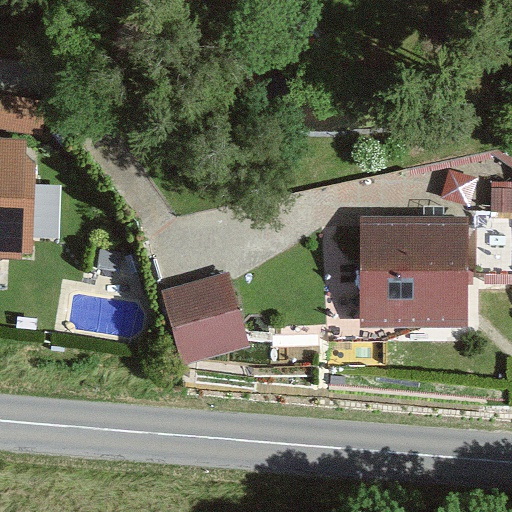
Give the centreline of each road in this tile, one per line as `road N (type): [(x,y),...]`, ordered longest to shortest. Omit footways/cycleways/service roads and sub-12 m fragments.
road 1 (residential): [(0,88),(58,97),(174,242),(458,188)]
road 2 (tertiary): [(511,461),(0,420)]
